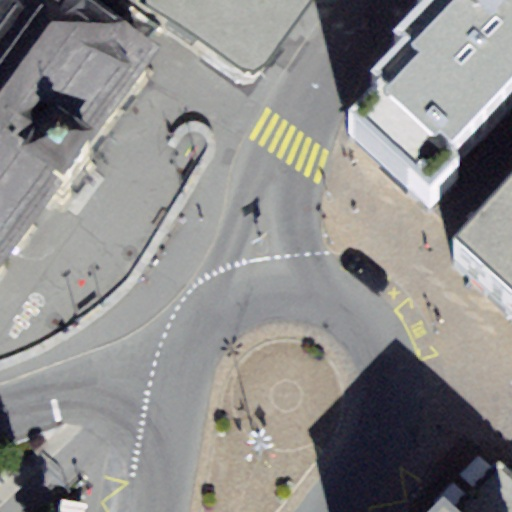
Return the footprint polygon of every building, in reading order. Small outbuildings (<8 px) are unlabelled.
[(61,0),(0,0),(0,274),(151,63),(61,0)] [(311,0),(143,0),(135,11),(234,78),(250,89),(311,0)] [(511,0),(438,0),(414,24),(425,35),(392,69),(400,76),(372,105),(380,112),(349,145),(376,171),(426,219),(432,225),(462,193),(451,181),(511,118),(511,0)] [(511,324),(511,212),(456,272),(505,318),(511,324)] [(511,511),(511,482),(498,470),(458,511),(511,511)] [(86,511),(87,508),(60,503),(58,511),(86,511)]
